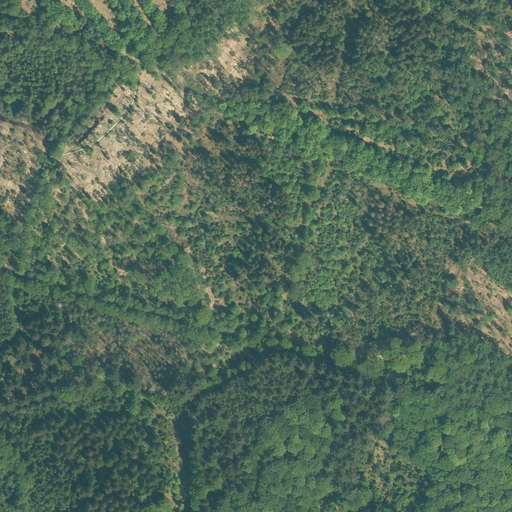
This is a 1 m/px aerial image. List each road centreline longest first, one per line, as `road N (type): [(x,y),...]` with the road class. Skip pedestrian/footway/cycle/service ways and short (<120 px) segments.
road 1 (track): [(511,220),(139,59)]
road 2 (track): [(269,345),(15,272)]
road 3 (track): [(511,418),(326,361)]
road 4 (track): [(135,58),(0,16)]
